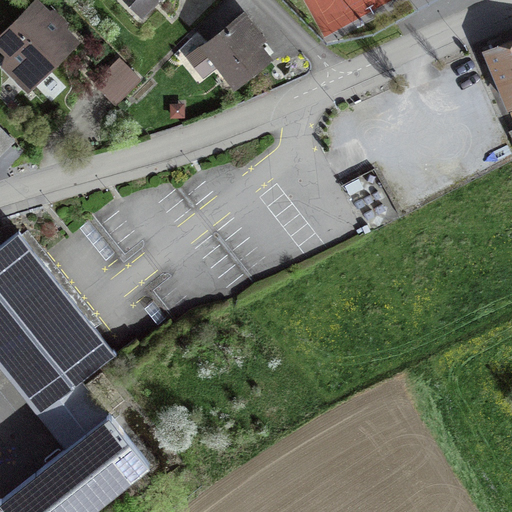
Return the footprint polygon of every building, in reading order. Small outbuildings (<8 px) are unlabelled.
[(0,73),(22,96),(77,43),(35,0),(32,0),(0,30),(0,51),(5,57),(0,61),(0,73)] [(124,0),(138,14),(152,0),(124,0)] [(256,44),(266,36),(240,6),(194,44),(231,89),(268,59),(256,44)] [(511,113),(511,112),(511,45),(488,56),(511,113)] [(122,56),(108,68),(128,90),(141,77),(122,56)] [(20,232),(0,247),(0,358),(68,447),(0,499),(9,511),(85,511),(149,463),(81,374),(112,351),(44,262),(20,232)]
